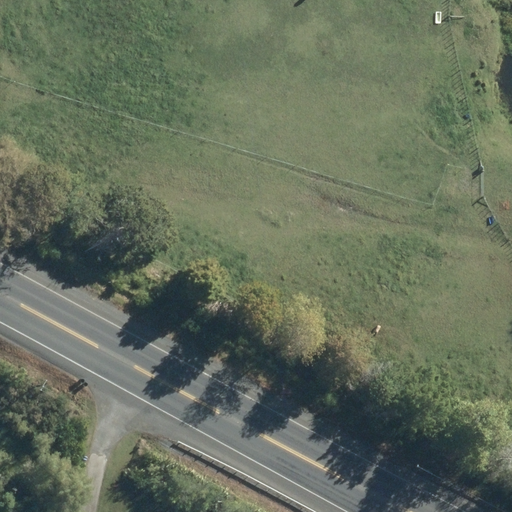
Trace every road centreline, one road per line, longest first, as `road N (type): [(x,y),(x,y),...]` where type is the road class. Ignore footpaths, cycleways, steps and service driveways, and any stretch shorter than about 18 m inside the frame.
road 1 (primary): [(0,286),(415,511)]
road 2 (unknown): [(102,342),(88,511)]
